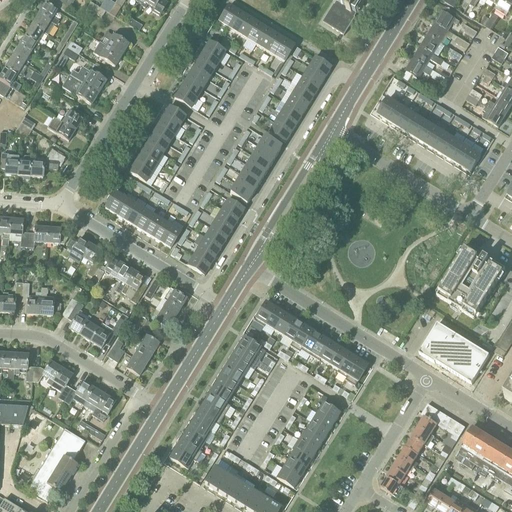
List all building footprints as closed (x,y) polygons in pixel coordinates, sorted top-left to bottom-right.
[(70,9),(73,4),(67,0),(61,0),(60,2),(70,9)] [(109,15),(115,5),(107,0),(105,0),(100,9),(105,13),(109,15)] [(147,6),(153,9),(152,13),(159,17),(167,4),(160,0),(144,0),(143,3),(141,7),(145,9),(147,6)] [(337,3),(356,15),(357,15),(358,14),(356,13),(360,7),(362,7),(366,0),(338,0),(336,3),(337,3)] [(457,3),(451,0),(444,0),(443,2),(453,9),(457,3)] [(479,0),(486,0),(488,1),(488,0),(473,0),(470,6),(474,9),(479,0)] [(507,17),(509,14),(511,8),(511,0),(501,0),(498,7),(496,11),(507,17)] [(67,14),(70,9),(60,2),(56,8),(67,14)] [(105,13),(100,9),(90,3),(86,10),(102,19),(105,13)] [(354,19),(356,15),(337,3),(335,6),(334,6),(323,24),(344,37),(355,19),(354,19)] [(45,5),(38,16),(50,23),(57,12),(45,5)] [(115,5),(109,15),(115,18),(121,8),(115,5)] [(228,30),(239,13),(229,7),(219,24),(228,30)] [(457,27),(460,23),(442,12),(435,25),(448,32),(453,24),(457,27)] [(248,18),(239,13),(228,30),(238,35),(248,18)] [(493,15),(489,20),(485,28),(491,31),(498,19),(493,15)] [(38,16),(32,27),(43,34),(50,23),(38,16)] [(257,24),(248,18),(238,35),(247,41),(257,24)] [(128,27),(138,33),(142,27),(132,20),(128,27)] [(69,30),(73,32),(78,25),(74,23),(69,30)] [(247,41),(256,47),(266,30),(257,24),(247,41)] [(454,36),(448,32),(435,25),(427,36),(441,45),(443,46),(447,39),(451,41),(454,36)] [(474,39),(478,34),(465,26),(462,32),(474,39)] [(32,27),(25,38),(36,45),(43,34),(32,27)] [(265,52),(276,35),(266,30),(256,47),(265,52)] [(63,40),(67,43),(71,36),(67,34),(63,40)] [(114,35),(113,37),(109,34),(106,39),(110,42),(106,48),(122,58),(128,47),(119,41),(120,38),(117,35),(117,36),(114,35)] [(285,41),(276,35),(265,52),(274,58),(285,41)] [(433,57),(433,56),(441,45),(427,36),(420,48),(433,57)] [(30,56),(36,45),(25,38),(18,48),(30,56)] [(467,51),(470,46),(458,38),(454,43),(467,51)] [(295,47),(285,41),(274,58),(284,64),(295,47)] [(71,43),(67,50),(78,57),(82,50),(71,43)] [(202,54),(220,65),(226,55),(208,44),(202,54)] [(56,51),(60,54),(64,47),(60,45),(56,51)] [(12,59),(23,67),(30,56),(18,48),(12,59)] [(122,58),(106,48),(103,54),(98,51),(95,56),(99,59),(115,69),(122,58)] [(433,56),(433,57),(420,48),(413,60),(426,68),(430,61),(441,68),(444,63),(433,56)] [(495,54),(499,57),(505,61),(509,55),(498,49),(495,54)] [(74,63),(78,57),(67,50),(64,56),(74,63)] [(459,63),(463,58),(450,50),(447,55),(459,63)] [(214,74),(220,65),(202,54),(197,63),(214,74)] [(505,61),(499,57),(495,54),(492,60),(502,66),(505,61)] [(12,59),(5,70),(16,78),(17,77),(20,80),(27,69),(23,67),(12,59)] [(308,69),(325,79),(331,70),(314,59),(308,69)] [(426,68),(413,60),(406,71),(419,80),(423,73),(429,77),(433,72),(426,68)] [(208,83),(214,74),(197,63),(191,72),(208,83)] [(46,66),(40,77),(44,80),(51,69),(46,66)] [(302,78),(319,89),(325,79),(308,69),(302,78)] [(13,82),(16,78),(5,70),(0,78),(0,82),(5,85),(10,88),(15,92),(18,93),(21,87),(13,82)] [(482,76),(486,78),(492,82),(495,76),(485,70),(482,76)] [(79,83),(98,95),(106,83),(91,74),(86,80),(78,75),(73,72),(70,77),(75,80),(79,83)] [(203,92),(208,83),(191,72),(186,82),(203,92)] [(450,79),(441,73),(439,76),(448,81),(450,79)] [(445,87),(448,81),(436,74),(432,79),(445,87)] [(44,80),(40,77),(33,88),(37,90),(44,80)] [(297,87),(314,98),(319,89),(302,78),(297,87)] [(489,87),(492,82),(486,78),(483,83),(489,87)] [(44,87),(55,94),(59,88),(48,81),(44,87)] [(506,91),(511,94),(511,81),(509,86),(504,84),(502,88),(506,91)] [(197,101),(203,92),(186,82),(180,91),(197,101)] [(91,107),(98,95),(79,83),(77,87),(81,89),(76,97),(91,107)] [(10,88),(5,85),(0,93),(0,96),(4,99),(10,88)] [(44,87),(40,92),(51,99),(55,94),(44,87)] [(291,97),(308,107),(314,98),(297,87),(291,97)] [(9,102),(15,92),(10,88),(4,99),(9,102)] [(191,111),(197,101),(180,91),(174,101),(191,111)] [(469,97),(473,99),(479,103),(483,97),(472,91),(469,97)] [(511,107),(511,94),(506,91),(500,101),(511,109),(511,107)] [(21,95),(18,93),(15,92),(9,102),(14,105),(21,95)] [(20,109),(22,104),(26,98),(21,95),(14,105),(20,109)] [(285,106),(302,116),(308,107),(291,97),(285,106)] [(476,108),(479,103),(473,99),(470,104),(476,108)] [(390,100),(379,116),(389,122),(399,106),(390,100)] [(505,119),(511,109),(500,101),(496,107),(489,102),(486,107),(505,119)] [(280,115),(297,125),(302,116),(285,106),(280,115)] [(398,128),(408,111),(399,106),(389,122),(398,128)] [(499,129),(505,119),(486,107),(483,112),(486,114),(482,119),(499,129)] [(169,109),(163,119),(180,129),(186,120),(169,109)] [(398,128),(407,134),(418,117),(408,111),(398,128)] [(62,124),(75,132),(82,122),(69,114),(62,124)] [(297,125),(280,115),(274,124),(291,135),(297,125)] [(418,117),(407,134),(416,140),(427,123),(418,117)] [(21,124),(32,131),(35,126),(24,119),(21,124)] [(75,132),(62,124),(54,119),(47,130),(68,143),(75,132)] [(163,119),(157,128),(174,138),(180,129),(163,119)] [(425,145),(436,129),(427,123),(416,140),(425,145)] [(18,130),(29,137),(32,131),(21,124),(18,130)] [(268,134),(285,144),(291,135),(274,124),(268,134)] [(168,148),(174,138),(157,128),(151,137),(168,148)] [(425,145),(435,151),(445,134),(436,129),(425,145)] [(28,138),(29,137),(18,130),(14,135),(25,142),(26,142),(30,144),(32,141),(28,138)] [(445,134),(435,151),(444,157),(454,140),(445,134)] [(163,157),(168,148),(151,137),(146,146),(163,157)] [(258,149),(275,159),(281,149),(264,139),(258,149)] [(454,140),(444,157),(453,162),(463,146),(454,140)] [(157,166),(163,157),(146,146),(140,156),(157,166)] [(463,146),(453,162),(462,168),(472,151),(463,146)] [(252,158),(269,168),(275,159),(258,149),(252,158)] [(31,163),(30,178),(43,179),(43,170),(52,171),(57,171),(57,168),(61,168),(63,164),(61,163),(62,162),(63,162),(65,159),(52,151),(45,161),(44,161),(44,164),(31,163)] [(472,174),(482,157),(472,151),(462,168),(472,174)] [(1,170),(5,171),(5,176),(18,177),(19,162),(19,157),(2,156),(1,170)] [(151,175),(157,166),(140,156),(134,165),(151,175)] [(30,181),(30,178),(31,163),(31,158),(24,158),(24,163),(19,162),(18,177),(23,178),(23,181),(30,181)] [(247,167),(264,178),(269,168),(252,158),(247,167)] [(145,185),(151,175),(134,165),(128,174),(145,185)] [(241,176),(258,187),(264,178),(247,167),(241,176)] [(235,186),(252,196),(258,187),(241,176),(235,186)] [(229,195),(246,206),(252,196),(235,186),(229,195)] [(114,216),(125,199),(115,193),(105,210),(114,216)] [(134,205),(125,199),(114,216),(123,222),(134,205)] [(221,211),(238,222),(244,212),(227,201),(221,211)] [(143,211),(134,205),(123,222),(133,228),(143,211)] [(152,216),(143,211),(133,228),(142,233),(152,216)] [(215,220),(232,231),(238,222),(221,211),(215,220)] [(161,222),(152,216),(142,233),(151,239),(161,222)] [(9,242),(9,236),(10,221),(0,220),(0,237),(3,238),(2,247),(8,248),(9,242)] [(210,230),(227,240),(232,231),(215,220),(210,230)] [(23,222),(10,221),(9,236),(9,242),(21,243),(20,249),(27,249),(28,235),(22,235),(23,222)] [(171,228),(161,222),(151,239),(160,245),(171,228)] [(160,245),(170,251),(180,234),(171,228),(160,245)] [(34,244),(46,245),(47,230),(35,229),(34,236),(28,235),(27,249),(33,250),(34,244)] [(60,231),(47,230),(46,245),(59,246),(64,246),(68,240),(60,234),(60,231)] [(204,239),(221,249),(227,240),(210,230),(204,239)] [(199,248),(216,259),(221,249),(204,239),(199,248)] [(80,265),(83,259),(91,247),(80,240),(72,253),(77,256),(74,261),(80,265)] [(101,253),(91,247),(83,259),(93,266),(87,276),(93,279),(100,267),(95,264),(101,253)] [(460,312),(462,313),(475,321),(476,319),(498,283),(505,271),(493,263),(491,265),(487,263),(489,261),(484,257),(482,260),(479,258),(480,255),(478,254),(468,247),(437,297),(450,305),(452,306),(452,307),(460,312)] [(193,257),(210,268),(216,259),(199,248),(193,257)] [(57,254),(62,258),(66,252),(61,249),(57,254)] [(71,255),(66,252),(62,258),(67,261),(71,255)] [(187,267),(204,277),(210,268),(193,257),(187,267)] [(105,271),(100,267),(93,279),(98,283),(105,273),(115,279),(123,266),(112,260),(105,271)] [(120,296),(121,294),(134,273),(123,266),(115,279),(121,283),(114,293),(120,296)] [(144,280),(134,273),(121,294),(125,297),(130,288),(136,292),(130,302),(136,306),(147,288),(141,285),(144,280)] [(155,281),(148,291),(153,295),(160,284),(155,281)] [(2,299),(1,315),(14,315),(15,303),(22,303),(22,289),(23,285),(16,285),(16,289),(15,298),(8,297),(8,295),(2,294),(2,299)] [(22,289),(22,303),(28,304),(27,317),(39,317),(41,294),(35,294),(35,298),(29,298),(29,290),(29,286),(23,285),(22,289)] [(41,294),(39,317),(52,318),(52,314),(60,314),(61,306),(54,303),(54,299),(46,298),(46,296),(47,296),(48,290),(41,290),(41,294)] [(148,291),(144,297),(150,301),(153,295),(148,291)] [(164,301),(167,303),(180,311),(186,301),(170,291),(164,301)] [(64,313),(62,317),(67,320),(70,316),(77,304),(72,301),(64,313)] [(173,322),(180,311),(167,303),(160,314),(173,322)] [(70,316),(67,320),(73,323),(69,330),(80,337),(88,324),(91,319),(86,316),(80,312),(83,308),(77,304),(70,316)] [(254,322),(251,328),(260,334),(261,331),(262,331),(275,310),(266,304),(254,322)] [(275,310),(262,331),(271,337),(274,332),(284,315),(275,310)] [(134,314),(131,320),(143,327),(146,322),(134,314)] [(167,333),(173,322),(160,314),(153,325),(167,333)] [(284,315),(274,332),(283,338),(294,321),(284,315)] [(140,332),(143,327),(131,320),(128,325),(140,332)] [(283,338),(280,344),(289,349),(290,347),(303,327),(294,321),(283,338)] [(88,324),(80,337),(90,343),(98,330),(88,324)] [(98,330),(90,343),(101,350),(105,345),(110,348),(119,334),(113,331),(112,331),(102,325),(98,330)] [(419,356),(435,365),(436,364),(472,386),(490,357),(438,326),(419,356)] [(303,327),(290,347),(299,353),(301,351),(300,351),(312,332),(303,327)] [(312,332),(300,351),(301,351),(309,357),(321,338),(312,332)] [(511,343),(511,336),(505,332),(502,337),(511,343)] [(146,337),(139,348),(152,356),(159,346),(146,337)] [(511,344),(511,343),(502,337),(499,342),(510,349),(511,344)] [(321,338),(309,357),(319,362),(319,363),(320,361),(320,360),(330,344),(321,338)] [(243,340),(237,349),(259,363),(265,353),(243,340)] [(117,342),(114,348),(119,351),(120,350),(123,345),(117,342)] [(499,342),(496,347),(506,354),(510,349),(499,342)] [(330,344),(320,360),(320,361),(329,366),(339,349),(330,344)] [(503,359),(506,354),(496,347),(495,349),(492,353),(503,359)] [(119,351),(114,348),(107,358),(118,364),(125,353),(120,350),(119,351)] [(139,348),(132,359),(146,367),(152,356),(139,348)] [(237,349),(232,358),(249,369),(254,372),(259,363),(237,349)] [(339,349),(329,366),(338,372),(349,355),(339,349)] [(15,356),(3,355),(2,371),(8,371),(7,382),(13,382),(14,375),(15,356)] [(338,372),(337,374),(346,379),(346,380),(358,361),(349,355),(338,372)] [(28,356),(15,356),(14,375),(19,376),(19,374),(27,374),(27,383),(33,383),(34,369),(27,369),(28,356)] [(232,358),(226,368),(248,381),(254,372),(249,369),(232,358)] [(139,378),(146,367),(132,359),(126,370),(139,378)] [(265,359),(262,364),(268,368),(272,370),(275,365),(265,359)] [(346,379),(345,381),(345,382),(354,388),(367,367),(358,361),(346,380),(346,379)] [(51,387),(54,382),(61,370),(51,364),(45,373),(40,370),(34,369),(33,383),(39,384),(44,376),(49,380),(46,384),(51,387)] [(262,364),(258,370),(265,373),(268,376),(272,370),(268,368),(262,364)] [(226,368),(220,377),(237,387),(244,391),(250,382),(248,381),(226,368)] [(58,399),(64,403),(71,391),(66,388),(73,377),(61,370),(54,382),(51,387),(50,387),(62,394),(58,399)] [(123,375),(135,382),(138,377),(126,370),(123,375)] [(220,377),(215,386),(231,396),(237,387),(220,377)] [(75,397),(86,403),(94,390),(83,383),(76,394),(71,391),(64,403),(70,406),(75,397)] [(215,386),(209,395),(226,405),(231,396),(215,386)] [(86,403),(96,410),(104,396),(94,390),(86,403)] [(209,395),(203,404),(224,417),(230,408),(226,405),(209,395)] [(116,403),(104,396),(96,410),(92,417),(97,420),(100,415),(106,419),(116,403)] [(323,405),(317,415),(333,425),(339,416),(338,415),(342,408),(329,400),(325,407),(323,405)] [(203,404),(198,413),(214,424),(218,426),(224,417),(203,404)] [(0,406),(0,426),(23,428),(29,409),(0,406)] [(421,416),(425,419),(428,421),(435,410),(428,406),(421,416)] [(432,423),(438,412),(435,410),(428,421),(432,423)] [(445,417),(438,412),(432,423),(437,426),(439,427),(445,417)] [(198,413),(192,423),(209,433),(214,436),(219,427),(218,427),(218,426),(214,424),(198,413)] [(317,415),(311,424),(328,434),(333,425),(317,415)] [(445,431),(452,421),(445,417),(439,427),(445,431)] [(425,419),(419,429),(430,437),(431,436),(437,426),(432,423),(425,419)] [(452,435),(458,425),(452,421),(445,431),(452,435)] [(78,428),(83,431),(86,426),(81,422),(78,428)] [(192,423),(186,432),(205,443),(209,446),(215,437),(213,437),(214,436),(209,433),(192,423)] [(306,433),(305,433),(322,444),(328,434),(311,424),(306,433)] [(465,429),(459,426),(458,425),(452,435),(454,436),(459,439),(465,429)] [(97,433),(86,426),(83,431),(94,438),(97,433)] [(419,429),(412,439),(424,447),(424,446),(428,449),(434,438),(431,436),(430,437),(419,429)] [(458,455),(455,459),(456,461),(468,469),(472,472),(475,466),(477,467),(474,473),(485,479),(488,474),(504,449),(473,430),(472,431),(458,455)] [(61,494),(72,476),(77,467),(73,464),(85,443),(64,431),(27,492),(48,505),(56,492),(61,494)] [(186,432),(181,441),(199,453),(200,452),(205,443),(186,432)] [(303,432),(298,441),(316,453),(322,444),(305,433),(306,433),(303,432)] [(412,439),(406,449),(418,457),(424,447),(412,439)] [(181,441),(175,450),(194,462),(193,462),(194,463),(195,463),(196,463),(201,454),(202,453),(200,452),(199,453),(181,441)] [(292,450),(292,451),(294,452),(311,462),(316,453),(298,441),(292,450)] [(412,467),(418,457),(406,449),(400,459),(412,467)] [(511,453),(504,449),(488,474),(493,477),(491,480),(499,485),(500,482),(508,486),(505,491),(511,495),(511,453)] [(175,450),(169,460),(188,471),(193,462),(194,462),(175,450)] [(294,452),(288,461),(305,471),(311,462),(294,452)] [(444,463),(446,460),(441,457),(439,460),(435,467),(440,470),(444,463)] [(400,459),(394,469),(406,477),(412,467),(400,459)] [(216,467),(204,486),(214,492),(226,473),(225,473),(229,467),(220,461),(216,467)] [(288,461),(283,470),(299,480),(305,471),(288,461)] [(430,471),(436,474),(439,470),(433,466),(430,471)] [(277,467),(271,475),(277,479),(277,480),(293,490),(299,480),(283,470),(282,470),(277,467)] [(394,469),(387,480),(399,487),(406,477),(394,469)] [(226,473),(214,492),(223,497),(234,481),(235,479),(226,473)] [(234,481),(223,497),(232,503),(243,486),(246,481),(237,476),(235,479),(234,481)] [(434,480),(428,477),(426,480),(422,486),(428,490),(434,480)] [(393,497),(399,487),(387,480),(381,490),(393,497)] [(459,484),(456,482),(452,487),(456,489),(455,490),(462,494),(466,487),(459,483),(459,484)] [(243,486),(232,503),(241,509),(252,492),(243,486)] [(422,486),(416,495),(417,495),(422,499),(428,490),(422,486)] [(261,498),(252,511),(264,511),(270,503),(271,504),(273,499),(276,494),(267,488),(264,494),(263,493),(261,497),(261,498)] [(252,492),(241,509),(246,511),(252,511),(261,498),(261,497),(252,492)] [(438,510),(445,498),(435,492),(428,504),(438,510)] [(450,511),(455,505),(445,498),(438,510),(440,511),(450,511)] [(414,511),(420,502),(415,499),(409,508),(414,511)] [(0,511),(21,511),(4,501),(0,507),(0,511)] [(270,503),(264,511),(278,511),(280,509),(271,504),(270,503)]
